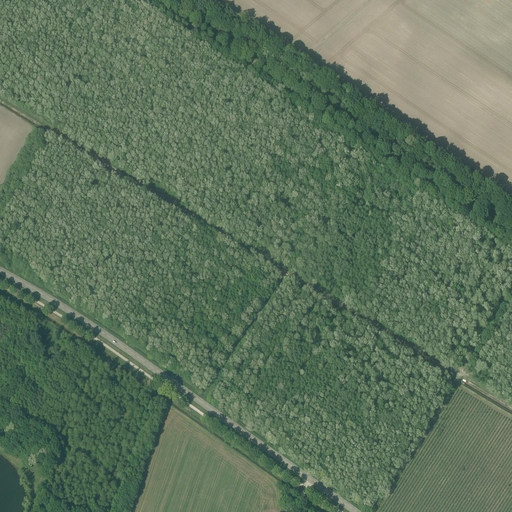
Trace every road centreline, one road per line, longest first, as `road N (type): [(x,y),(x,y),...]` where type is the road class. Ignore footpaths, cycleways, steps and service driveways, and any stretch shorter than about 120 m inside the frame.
road 1 (track): [(511,239),(151,0)]
road 2 (secondary): [(355,511),(85,320),(0,270)]
road 3 (track): [(511,198),(214,0)]
road 4 (track): [(511,300),(375,511)]
